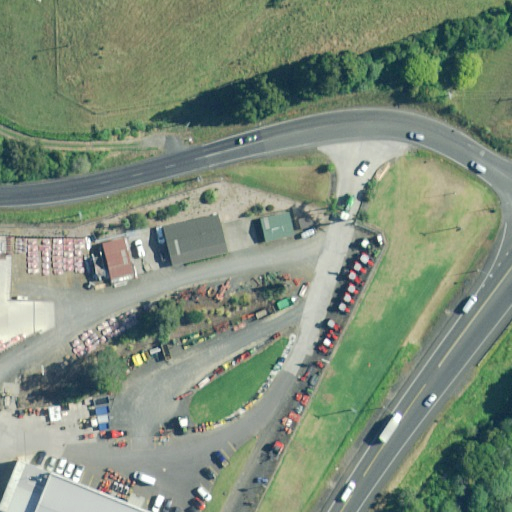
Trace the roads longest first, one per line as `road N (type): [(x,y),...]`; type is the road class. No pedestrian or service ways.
road 1 (tertiary): [(511,182),(417,130),(366,123),(70,187),(0,194)]
road 2 (trunk): [(340,511),(511,267)]
